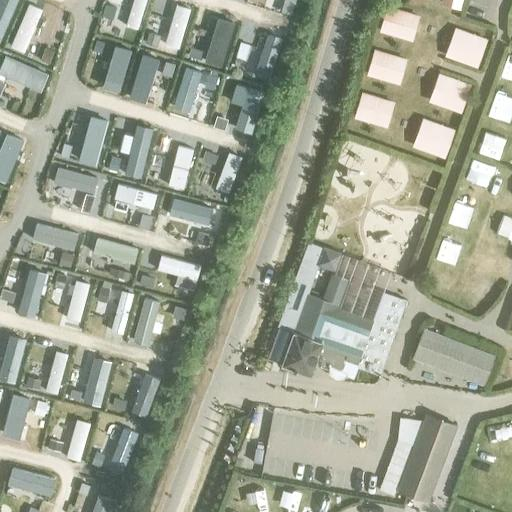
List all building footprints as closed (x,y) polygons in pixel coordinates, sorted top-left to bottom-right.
[(291,0),(291,2),(293,3),(290,12),(296,13),(298,4),(300,5),(301,0),(291,0)] [(324,248),(308,242),(278,327),(293,332),(281,365),(311,375),(319,353),(322,354),(322,365),(329,367),(328,374),(335,379),(343,379),(346,376),(354,379),(358,367),(380,375),(407,301),(383,292),(374,317),(341,306),(351,280),(331,273),(322,299),(308,294),(319,264),(335,270),(341,254),(324,248)] [(490,289),(463,278),(458,290),(485,301),(490,289)] [(412,358),(484,386),(495,355),(423,328),(412,358)] [(398,489),(428,500),(456,426),(426,414),(424,420),(398,489)] [(379,490),(394,495),(396,488),(398,489),(424,420),(421,420),(400,417),(397,440),(379,490)]
